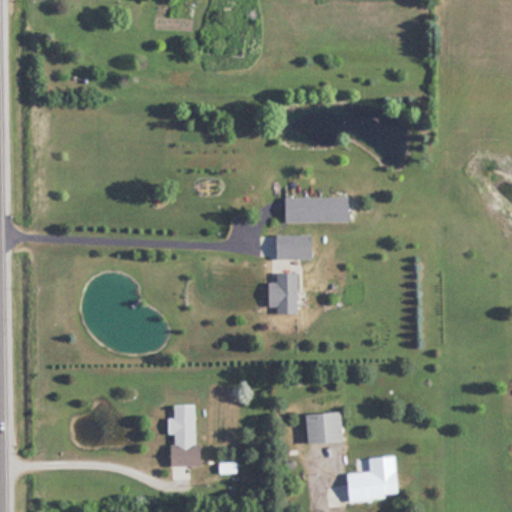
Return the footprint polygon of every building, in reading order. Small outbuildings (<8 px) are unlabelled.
[(237,2),(217,2),(217,38),(237,38),(237,2)] [(316,259),(316,234),(278,234),(278,259),(316,259)] [(300,273),(278,273),(278,282),(273,282),(273,314),(300,314),(300,273)] [(200,404),(177,405),(177,416),(172,416),(173,465),(201,465),(200,404)] [(346,412),(309,413),(310,442),(347,442),(346,412)] [(400,469),(350,472),(351,500),(402,497),(400,469)]
